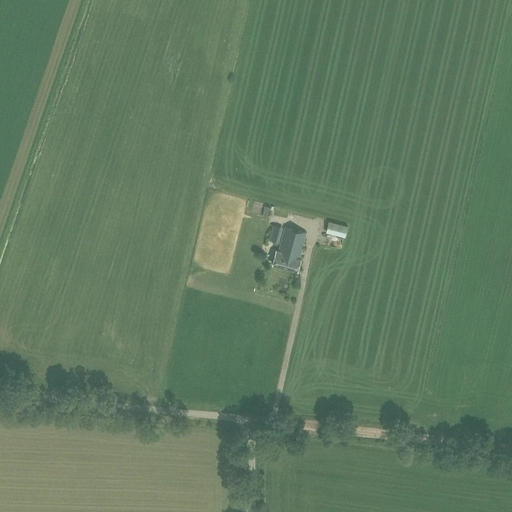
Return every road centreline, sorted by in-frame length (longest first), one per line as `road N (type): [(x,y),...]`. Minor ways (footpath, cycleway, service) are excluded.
road 1 (unclassified): [(254,511),(253,422),(0,392)]
road 2 (track): [(253,422),(511,449)]
